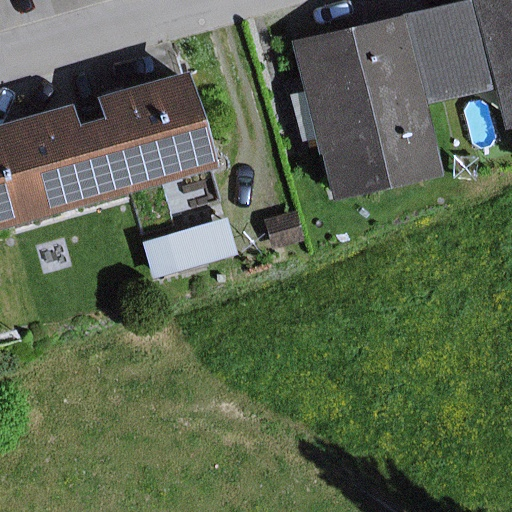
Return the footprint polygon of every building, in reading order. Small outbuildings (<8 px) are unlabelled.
[(511,0),(465,0),(466,1),(486,91),(495,131),(511,127),(511,0)] [(399,14),(420,104),(486,91),(466,1),(399,14)] [(420,104),(399,14),(283,41),(295,95),(288,97),(299,141),(306,139),(322,205),(437,178),(420,104)] [(206,169),(178,73),(89,99),(94,120),(70,127),(92,202),(206,169)] [(0,167),(15,223),(92,202),(70,127),(64,106),(0,124),(0,167)] [(0,227),(15,223),(0,167),(0,227)] [(301,242),(293,212),(261,220),(269,250),(301,242)] [(223,219),(137,243),(148,281),(234,257),(223,219)] [(0,340),(15,336),(4,298),(0,298),(0,340)]
